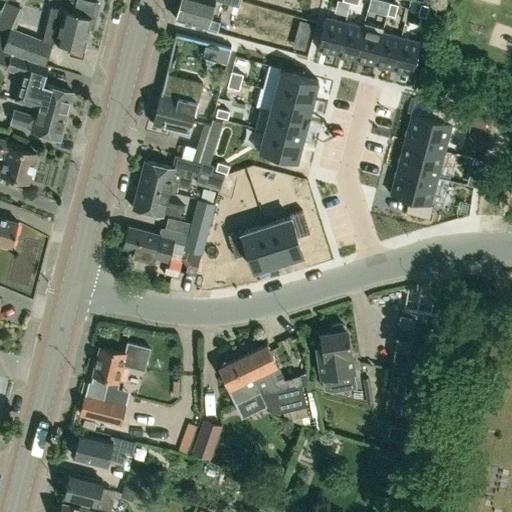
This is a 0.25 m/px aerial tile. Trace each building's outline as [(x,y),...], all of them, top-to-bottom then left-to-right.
[(52,40),(56,41),(83,48),(88,27),(92,28),(99,3),(87,0),(76,0),(74,13),(51,7),(42,41),(10,28),(2,50),(44,64),(52,40)] [(218,0),(181,0),(176,21),(217,31),(221,16),(218,15),(222,1),(218,0)] [(397,1),(392,0),(389,0),(386,11),(394,13),(397,1)] [(426,17),(428,6),(421,3),(418,15),(426,17)] [(336,52),(345,20),(327,15),(317,47),(336,52)] [(356,58),(364,25),(345,20),(336,52),(356,58)] [(374,62),(383,30),(364,25),(356,58),(374,62)] [(394,68),(401,35),(383,30),(374,62),(394,68)] [(412,73),(420,40),(401,35),(394,68),(412,73)] [(13,100),(37,108),(38,105),(68,115),(74,90),(44,83),(48,67),(11,55),(9,59),(8,67),(22,72),(13,100)] [(312,97),(318,78),(283,69),(277,88),(312,97)] [(231,70),(228,77),(240,81),(243,73),(231,70)] [(189,132),(195,112),(202,81),(166,73),(153,123),(189,132)] [(240,81),(228,77),(227,85),(238,88),(240,81)] [(306,117),(312,97),(277,88),(271,108),(306,117)] [(429,110),(409,104),(402,131),(443,142),(450,115),(452,115),(455,103),(432,97),(429,110)] [(62,138),(68,115),(38,105),(37,108),(36,114),(14,108),(10,123),(32,129),(31,130),(62,138)] [(214,108),(212,116),(224,118),(226,111),(214,108)] [(301,137),(306,117),(271,108),(266,128),(301,137)] [(215,148),(224,120),(214,117),(211,126),(205,124),(198,143),(215,148)] [(296,156),(301,137),(266,128),(254,160),(276,165),(280,152),(296,156)] [(436,169),(443,142),(402,131),(394,159),(436,169)] [(0,177),(1,173),(29,181),(36,153),(8,145),(10,139),(0,137),(0,177)] [(444,160),(457,160),(458,140),(445,140),(444,160)] [(484,159),(485,152),(474,149),(472,156),(484,159)] [(429,196),(436,169),(394,159),(386,186),(407,191),(404,204),(428,209),(431,196),(429,196)] [(169,191),(176,193),(178,183),(189,186),(192,174),(174,170),(175,167),(145,160),(139,183),(169,191)] [(214,165),(202,162),(196,183),(219,190),(224,174),(213,171),(214,165)] [(228,172),(230,166),(220,162),(218,169),(228,172)] [(167,200),(169,191),(139,183),(133,207),(163,215),(164,211),(181,216),(184,204),(167,200)] [(188,234),(206,238),(216,202),(197,198),(191,221),(168,216),(165,228),(188,234)] [(311,232),(304,209),(291,213),(292,217),(267,225),(278,264),(303,255),(298,236),(311,232)] [(18,221),(0,216),(0,242),(12,246),(18,221)] [(253,271),(278,264),(267,225),(242,232),(240,228),(227,232),(234,254),(247,250),(253,271)] [(153,258),(153,257),(168,260),(171,248),(157,244),(160,234),(129,226),(123,247),(135,250),(134,254),(153,258)] [(206,238),(188,234),(184,248),(181,258),(186,267),(197,270),(201,252),(203,252),(206,238)] [(405,305),(387,409),(427,416),(444,311),(405,305)] [(317,347),(322,375),(324,388),(333,390),(356,386),(347,329),(345,329),(345,325),(341,322),(333,323),(330,327),(331,332),(320,333),(323,347),(317,347)] [(126,352),(101,345),(98,359),(94,361),(92,367),(95,371),(94,374),(118,380),(123,362),(146,369),(152,345),(128,340),(126,352)] [(277,364),(267,343),(243,355),(260,391),(266,402),(270,401),(273,413),(306,405),(301,385),(282,390),(273,383),(267,369),(277,364)] [(260,391),(243,355),(218,367),(236,403),(260,391)] [(113,421),(117,406),(117,405),(85,397),(80,413),(113,421)] [(210,458),(221,425),(202,419),(191,452),(210,458)] [(189,421),(186,429),(195,432),(197,424),(189,421)] [(110,439),(81,432),(79,440),(75,442),(73,450),(76,453),(75,456),(106,463),(108,458),(121,461),(123,452),(132,455),(137,441),(111,434),(110,439)] [(130,467),(126,480),(149,487),(153,473),(130,467)] [(109,499),(111,488),(100,486),(102,479),(71,472),(70,476),(66,475),(64,485),(68,486),(65,496),(96,503),(96,506),(111,510),(113,500),(109,499)] [(149,487),(126,480),(121,495),(144,502),(147,492),(149,487)] [(94,511),(95,511),(63,503),(60,511),(94,511)]
